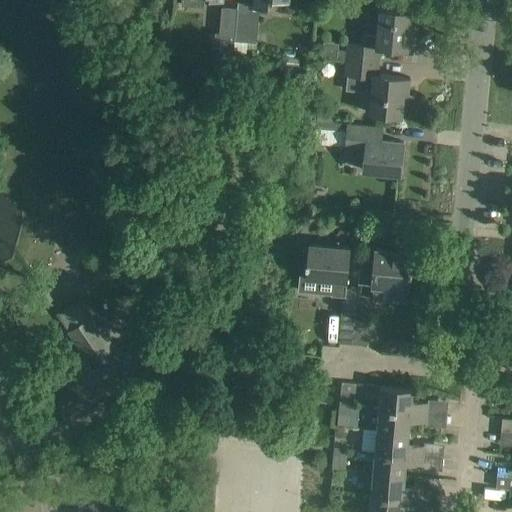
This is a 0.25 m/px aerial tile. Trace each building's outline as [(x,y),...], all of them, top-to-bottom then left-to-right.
[(237,9),(235,35),(235,40),(256,42),(259,12),(268,13),(268,0),(252,0),(252,10),(237,9)] [(235,35),(237,9),(237,8),(222,7),(220,34),(235,35)] [(364,44),(350,43),(349,51),(338,50),(337,57),(348,58),(378,61),(379,48),(412,51),(414,34),(409,33),(411,11),(380,8),(378,37),(364,36),(364,44)] [(299,67),(300,58),(287,57),(286,66),(299,67)] [(348,58),(346,75),(366,77),(365,86),(371,86),(369,113),(402,116),(404,93),(408,93),(410,77),(377,75),(378,61),(348,58)] [(314,132),(313,144),(345,146),(345,149),(365,151),(363,170),(400,174),(403,142),(381,140),(383,126),(348,123),(333,122),(315,120),(314,132)] [(298,291),(318,292),(320,277),(333,278),(331,295),(345,296),(349,247),(310,244),(307,274),(300,274),(298,291)] [(411,252),(376,249),(374,263),(360,261),(358,284),(391,287),(389,302),(405,304),(407,288),(408,288),(411,252)] [(62,309),(71,327),(90,317),(80,299),(62,309)] [(343,300),(339,342),(353,344),(355,315),(357,302),(345,300),(343,300)] [(367,345),(367,342),(370,303),(357,302),(355,315),(353,344),(367,345)] [(70,331),(94,368),(114,355),(89,318),(70,331)] [(353,405),(356,384),(342,382),(339,403),(353,405)] [(426,411),(427,402),(411,400),(412,388),(381,386),(379,407),(426,411)] [(351,426),(353,406),(339,405),(337,424),(351,426)] [(377,429),(408,432),(409,420),(425,422),(426,411),(379,407),(377,429)] [(375,451),(423,455),(423,445),(407,443),(408,432),(377,429),(375,451)] [(423,455),(375,451),(373,473),(404,475),(405,464),(422,465),(423,455)] [(403,486),(404,475),(373,473),(371,494),(419,498),(420,488),(403,486)] [(418,508),(419,498),(371,494),(369,511),(401,511),(402,507),(418,508)]
